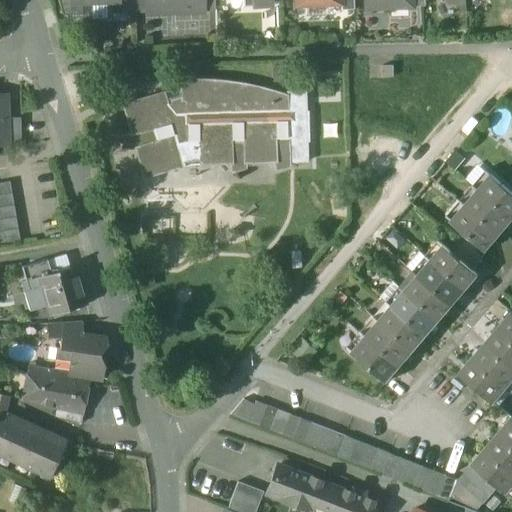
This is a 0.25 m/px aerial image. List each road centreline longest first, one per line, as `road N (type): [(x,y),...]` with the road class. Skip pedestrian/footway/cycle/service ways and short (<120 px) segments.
road 1 (residential): [(160,452),(46,60)]
road 2 (residential): [(160,452),(200,425),(249,367),(389,418),(441,414)]
